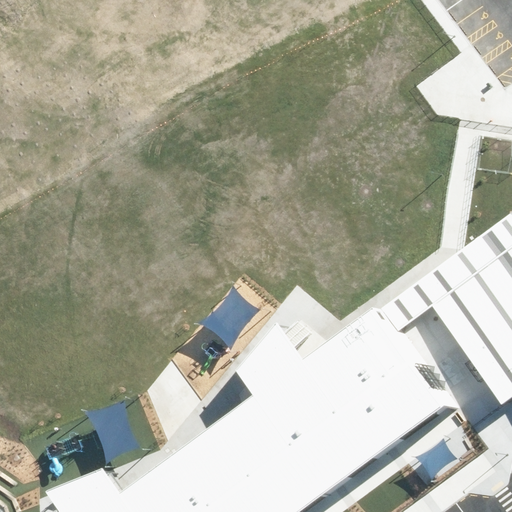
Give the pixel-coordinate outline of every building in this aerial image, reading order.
[(432,307),(511,248),(511,212),(377,309),(394,332),(432,307)] [(511,248),(432,307),(449,330),(503,404),(511,397),(511,248)] [(207,317),(198,322),(209,326),(220,333),(228,340),(233,348),(234,337),(242,325),(250,316),(261,308),(252,304),(241,297),(236,291),(233,285),(229,292),(223,302),(215,310),(207,317)] [(302,358),(252,394),(122,492),(91,511),(294,511),(447,407),(394,332),(377,309),(302,358)] [(252,394),(302,358),(298,353),(293,345),(288,338),(284,332),(279,324),(235,370),(248,389),(252,394)] [(125,409),(125,400),(117,406),(105,413),(95,415),(86,415),(94,423),(101,435),(104,446),(105,460),(114,454),(125,449),(132,448),(140,448),(135,441),(130,431),(127,420),(125,409)] [(420,455),(413,457),(420,461),(426,468),(430,475),(432,481),(435,474),(442,467),(450,463),(458,459),(453,454),(447,448),(445,443),(444,438),(440,442),(434,448),(427,452),(420,455)] [(91,511),(122,492),(116,483),(106,467),(46,490),(58,511),(91,511)]
